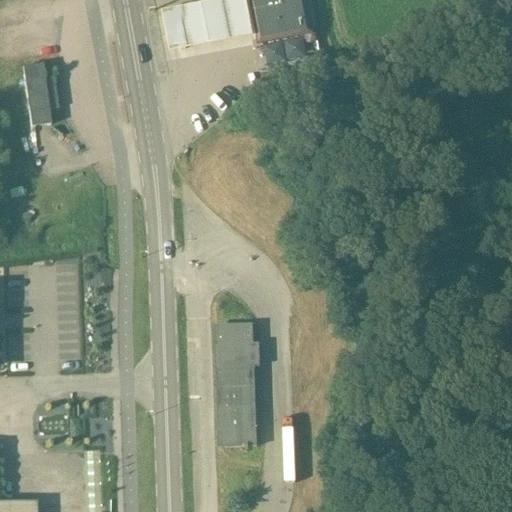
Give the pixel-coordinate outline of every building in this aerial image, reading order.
[(247,0),(229,0),(158,15),(167,56),(256,37),(247,0)] [(252,0),(256,18),(303,8),(301,0),(252,0)] [(261,42),(308,33),(303,8),(256,18),(261,42)] [(51,98),(56,97),(53,81),(44,83),(42,67),(22,70),(31,130),(51,127),(49,113),(53,112),(51,98)] [(297,412),(296,376),(264,377),(264,392),(232,393),(234,445),(266,443),(265,413),(297,412)]
